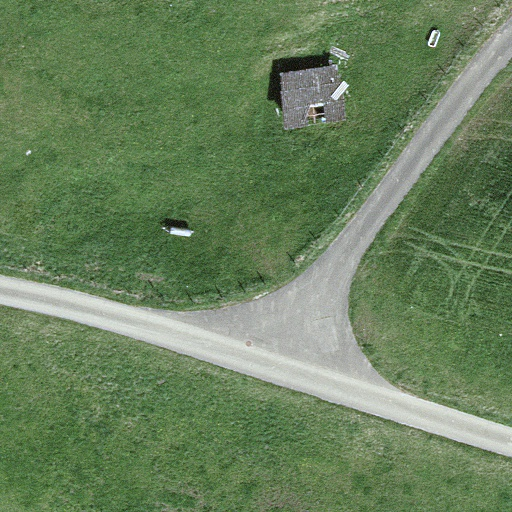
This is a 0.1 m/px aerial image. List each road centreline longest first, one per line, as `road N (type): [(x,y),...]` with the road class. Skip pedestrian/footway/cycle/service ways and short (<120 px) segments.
road 1 (unclassified): [(0,291),(272,358),(511,434)]
road 2 (track): [(272,358),(470,84),(511,46)]
